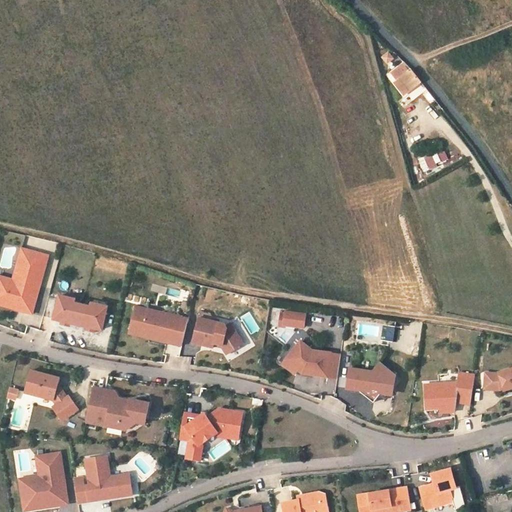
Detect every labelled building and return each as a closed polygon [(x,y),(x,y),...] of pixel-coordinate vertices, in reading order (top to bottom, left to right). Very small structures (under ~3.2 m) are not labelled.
[(389,51),(380,56),(385,66),(394,61),(389,51)] [(422,81),(412,70),(409,72),(405,68),(400,73),(404,77),(402,78),(412,89),(422,81)] [(409,94),(412,98),(421,92),(430,104),(434,100),(423,84),(409,94)] [(446,148),(452,144),(442,132),(437,136),(446,148)] [(442,162),(448,160),(445,151),(438,154),(442,162)] [(423,172),(442,165),(437,153),(418,160),(423,172)] [(10,280),(0,277),(0,284),(18,289),(19,283),(15,281),(21,259),(27,255),(29,255),(30,251),(18,249),(10,280)] [(17,311),(30,314),(39,282),(34,281),(37,267),(42,268),(45,255),(30,251),(29,255),(27,255),(21,259),(15,281),(19,283),(18,289),(0,284),(0,306),(13,310),(13,308),(17,309),(17,311)] [(34,281),(39,282),(42,268),(37,267),(34,281)] [(73,303),(57,299),(53,319),(61,321),(67,322),(69,322),(69,320),(77,322),(81,304),(73,303)] [(88,306),(81,304),(77,322),(85,323),(84,325),(86,326),(92,327),(101,329),(105,309),(88,306)] [(148,309),(136,306),(129,333),(149,338),(150,334),(165,338),(164,341),(181,345),(186,327),(178,325),(180,316),(162,312),(160,317),(147,314),(148,309)] [(162,312),(148,309),(147,314),(160,317),(162,312)] [(199,317),(212,320),(213,317),(210,312),(200,309),(199,317)] [(284,322),(304,325),(305,313),(285,310),(285,312),(284,322)] [(178,325),(186,327),(188,318),(180,316),(178,325)] [(199,317),(193,342),(213,347),(214,342),(223,344),(222,347),(226,354),(243,343),(239,335),(231,334),(226,325),(224,323),(212,320),(199,317)] [(231,334),(239,335),(230,322),(226,325),(231,334)] [(310,372),(328,375),(331,352),(313,349),(301,340),(287,359),(299,368),(310,370),(310,372)] [(331,352),(328,375),(338,377),(341,353),(331,352)] [(299,368),(287,359),(284,362),(296,372),(297,371),(310,372),(310,370),(299,368)] [(361,368),(351,367),(348,387),(352,387),(360,389),(364,392),(374,401),(376,398),(381,392),(389,383),(396,374),(381,361),(374,370),(371,372),(361,371),(361,368)] [(511,368),(500,372),(500,373),(499,373),(486,372),(485,388),(501,390),(505,389),(505,390),(511,387),(511,368)] [(60,378),(32,370),(26,389),(35,391),(34,393),(53,399),(57,404),(53,407),(62,420),(78,409),(69,396),(67,397),(58,384),(60,378)] [(471,404),(476,375),(460,372),(459,382),(426,384),(427,408),(441,407),(456,406),(457,401),(471,404)] [(67,397),(69,396),(60,380),(58,384),(67,397)] [(9,385),(6,396),(16,399),(19,388),(9,385)] [(148,414),(150,404),(131,400),(130,401),(120,399),(118,396),(112,399),(106,390),(94,387),(86,422),(106,426),(107,420),(125,424),(128,428),(137,423),(141,424),(143,413),(148,414)] [(115,392),(106,390),(112,399),(118,396),(115,392)] [(190,440),(187,458),(197,460),(199,445),(203,443),(204,438),(210,434),(214,435),(218,432),(239,435),(242,412),(218,408),(207,416),(201,415),(185,426),(182,426),(180,439),(190,440)] [(107,420),(106,426),(125,430),(128,428),(125,424),(107,420)] [(60,453),(36,457),(40,477),(32,478),(34,488),(22,491),(24,504),(54,499),(55,506),(69,504),(60,453)] [(75,478),(76,489),(87,487),(89,501),(104,498),(104,495),(109,494),(109,498),(121,496),(120,490),(132,488),(129,473),(110,476),(107,455),(85,459),(90,485),(84,485),(83,477),(75,478)] [(422,487),(426,503),(436,501),(438,505),(455,501),(451,489),(458,487),(452,468),(433,473),(436,483),(436,485),(433,486),(430,484),(422,487)] [(22,491),(34,488),(32,478),(20,480),(22,491)] [(413,508),(409,486),(358,495),(361,511),(373,511),(373,508),(392,505),(393,511),(413,508)] [(89,501),(87,487),(76,489),(79,503),(89,501)] [(283,502),(285,511),(312,511),(313,510),(318,511),(328,511),(325,493),(319,491),(303,494),(303,498),(283,502)] [(55,506),(54,499),(24,504),(26,511),(55,506)]
